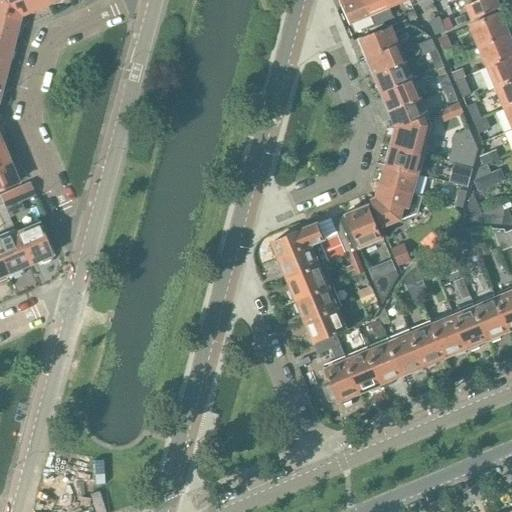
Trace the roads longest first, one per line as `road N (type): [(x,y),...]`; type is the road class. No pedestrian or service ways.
road 1 (residential): [(146,0),(41,44),(23,113),(85,258)]
road 2 (residential): [(235,224),(351,176),(362,131),(307,0)]
road 3 (tertiary): [(156,0),(85,258)]
road 4 (tertiary): [(157,511),(227,259)]
road 5 (tertiary): [(235,224),(298,0)]
road 6 (residential): [(319,471),(227,259)]
road 7 (tertiary): [(76,293),(18,511)]
road 8 (residential): [(511,392),(319,471)]
road 9 (residential): [(377,511),(511,451)]
